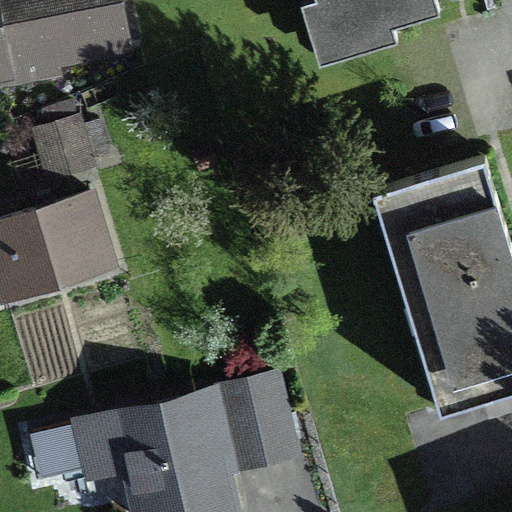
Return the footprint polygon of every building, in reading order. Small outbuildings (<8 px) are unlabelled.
[(119,44),(110,0),(0,0),(0,71),(1,77),(49,67),(48,58),(119,44)] [(432,0),(313,0),(326,42),(435,10),(432,0)] [(58,175),(89,165),(75,117),(43,127),(58,175)] [(450,403),(511,384),(511,260),(510,261),(480,159),(385,188),(450,403)] [(0,219),(0,289),(2,298),(108,265),(86,193),(0,219)] [(231,411),(270,402),(277,390),(274,375),(215,389),(218,404),(231,411)] [(116,424),(136,511),(203,511),(227,506),(203,404),(116,424)]
